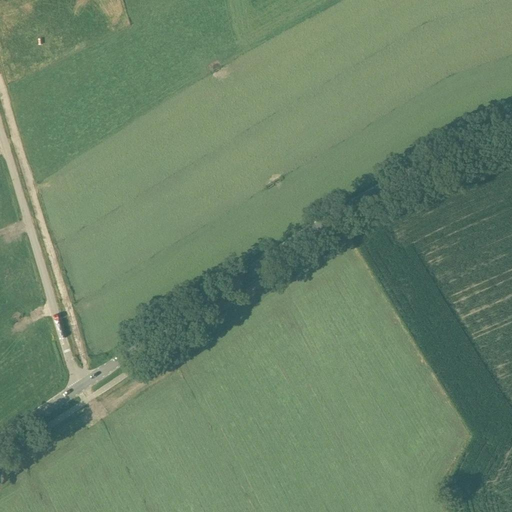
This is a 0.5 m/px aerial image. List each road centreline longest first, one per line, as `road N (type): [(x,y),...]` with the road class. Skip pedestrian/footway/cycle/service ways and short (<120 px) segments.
road 1 (secondary): [(80,386),(359,200),(511,128)]
road 2 (unclassified): [(80,386),(0,123)]
